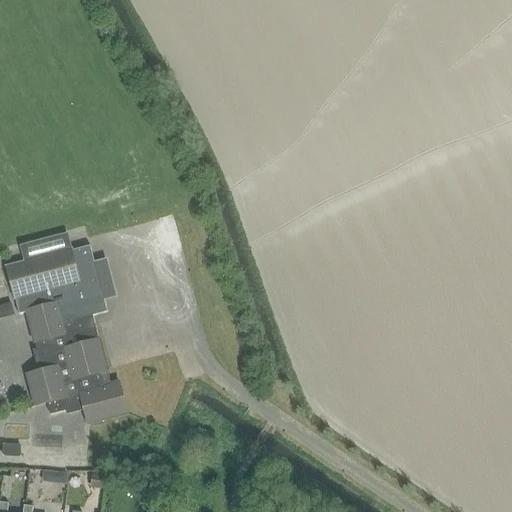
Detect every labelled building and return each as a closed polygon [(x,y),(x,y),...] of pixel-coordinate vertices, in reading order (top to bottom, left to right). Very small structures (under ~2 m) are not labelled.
[(92,315),(93,317),(107,313),(90,247),(71,252),(71,251),(6,268),(19,315),(26,314),(26,312),(58,304),(63,323),(92,315)] [(83,407),(88,425),(127,415),(119,383),(110,385),(93,317),(92,315),(63,323),(58,304),(26,312),(26,314),(34,343),(35,343),(42,372),(26,376),(35,407),(47,404),(50,416),(83,407)] [(0,319),(14,316),(11,305),(0,308),(0,319)] [(20,457),(20,447),(4,446),(3,457),(20,457)] [(61,485),(66,485),(67,474),(57,473),(56,481),(61,485)] [(89,489),(104,490),(105,477),(90,475),(89,489)] [(160,511),(164,504),(150,498),(147,496),(141,509),(146,511),(145,511),(160,511)] [(7,511),(8,504),(0,503),(0,511),(7,511)]
